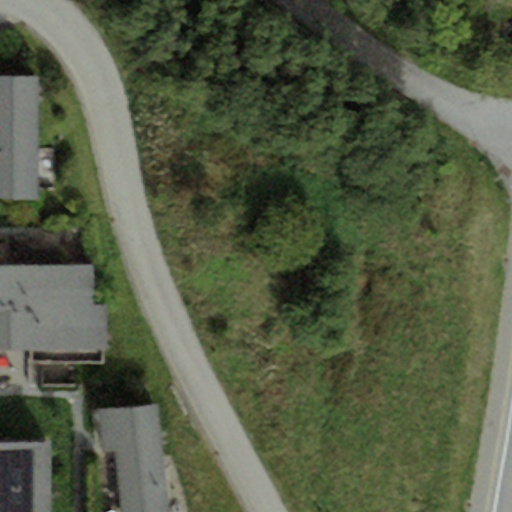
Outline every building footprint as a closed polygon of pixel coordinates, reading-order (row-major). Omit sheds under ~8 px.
[(40,78),(0,78),(0,196),(39,197),(40,78)] [(92,266),(0,266),(0,310),(92,309),(92,266)] [(0,350),(107,349),(106,309),(92,309),(0,310),(0,350)] [(168,511),(157,405),(97,411),(102,453),(115,451),(122,511),(168,511)] [(0,511),(51,511),(51,445),(0,444),(0,511)]
